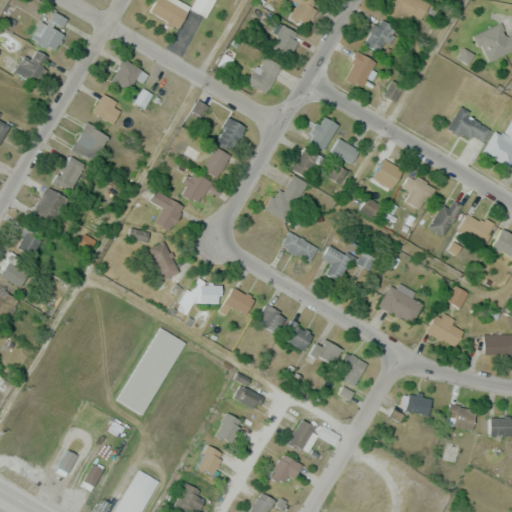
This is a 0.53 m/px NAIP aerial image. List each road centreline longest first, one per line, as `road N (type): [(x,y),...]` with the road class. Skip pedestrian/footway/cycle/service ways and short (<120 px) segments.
road 1 (residential): [(511,385),(431,373),(216,240)]
road 2 (residential): [(216,240),(361,0)]
road 3 (residential): [(393,127),(352,187),(356,218),(511,300)]
road 4 (residential): [(70,0),(285,123)]
road 5 (residential): [(0,210),(120,0)]
road 6 (residential): [(312,82),(511,201)]
road 7 (residential): [(397,351),(303,511)]
